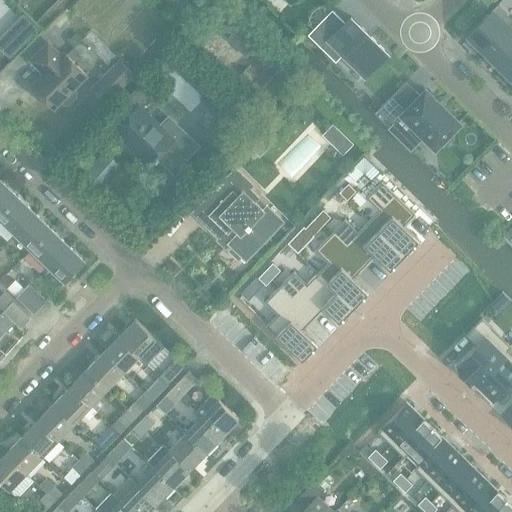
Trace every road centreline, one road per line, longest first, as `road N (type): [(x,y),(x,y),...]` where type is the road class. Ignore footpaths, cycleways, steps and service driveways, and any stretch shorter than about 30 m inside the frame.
road 1 (residential): [(290,418),(134,270)]
road 2 (residential): [(0,407),(134,270)]
road 3 (residential): [(511,460),(376,326)]
road 4 (residential): [(134,270),(0,137)]
road 5 (residential): [(511,139),(415,38)]
road 6 (residential): [(376,326),(290,418)]
